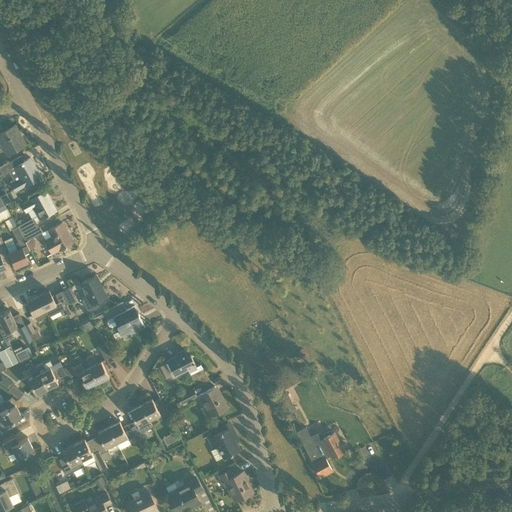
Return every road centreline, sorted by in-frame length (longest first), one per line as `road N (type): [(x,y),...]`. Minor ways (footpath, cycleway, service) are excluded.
road 1 (residential): [(274,511),(241,385),(175,316)]
road 2 (track): [(511,316),(397,498)]
road 3 (residential): [(97,250),(25,100)]
road 4 (residential): [(101,411),(45,436),(36,416),(42,406),(69,396),(84,405)]
road 5 (residential): [(101,411),(175,316)]
